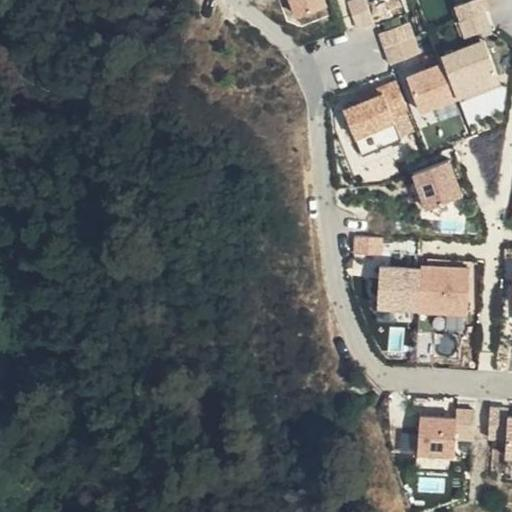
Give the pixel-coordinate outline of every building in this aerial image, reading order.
[(328,0),(287,0),(297,24),(332,9),(328,0)] [(487,0),(460,0),(456,1),(465,32),(494,23),(487,0)] [(383,28),(388,56),(418,50),(412,22),(383,28)] [(484,40),(440,56),(443,63),(457,101),(499,82),(484,40)] [(443,63),(405,77),(423,118),(457,101),(443,63)] [(383,95),(341,112),(363,161),(401,143),(383,95)] [(451,160),(413,178),(424,213),(465,197),(451,160)] [(382,236),(353,237),(353,258),(384,258),(382,236)] [(475,269),(422,265),(421,271),(419,318),(471,321),(475,269)] [(421,271),(378,269),(374,316),(419,318),(421,271)] [(511,415),(510,416),(510,407),(492,406),(489,443),(507,443),(506,460),(511,460),(511,415)] [(476,409),(457,407),(453,448),(472,450),(476,409)] [(454,416),(420,413),(417,467),(452,467),(453,448),(454,416)]
